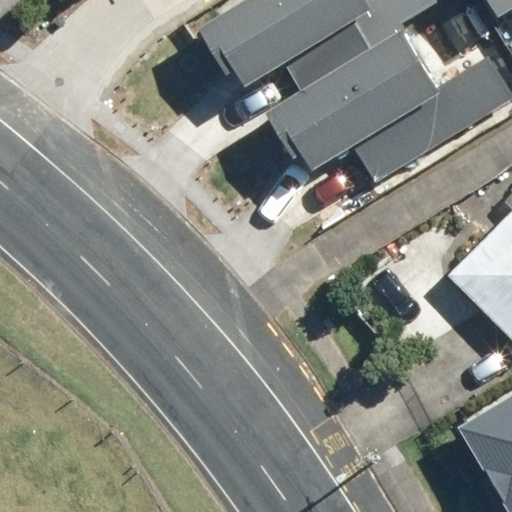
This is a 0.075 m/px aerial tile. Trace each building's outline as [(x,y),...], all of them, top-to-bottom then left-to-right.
[(378,4),(375,0),(254,0),(181,42),(214,98),(272,65),(293,102),(265,118),(295,170),(348,139),(370,178),(509,98),(486,59),(438,86),(410,38),(370,61),(347,22),(378,4)] [(468,0),(424,0),(443,31),(475,12),(468,0)] [(511,0),(502,0),(511,14),(511,0)] [(511,217),(456,275),(511,329),(511,217)] [(511,388),(466,415),(511,494),(511,388)]
